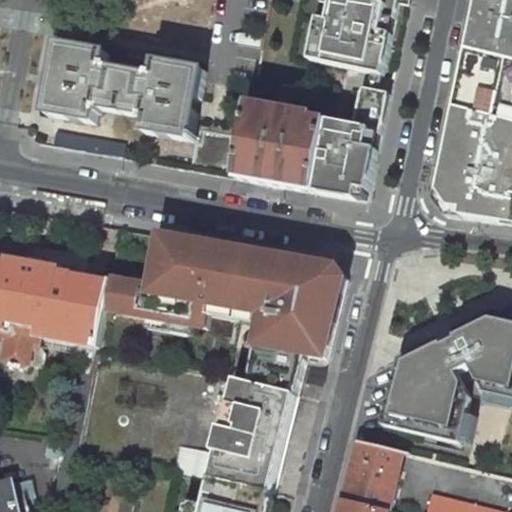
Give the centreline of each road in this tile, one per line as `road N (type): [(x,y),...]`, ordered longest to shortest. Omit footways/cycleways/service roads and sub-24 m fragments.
road 1 (residential): [(0,172),(389,240)]
road 2 (residential): [(319,511),(389,240)]
road 3 (residential): [(447,0),(405,203),(389,240)]
road 4 (unknown): [(25,20),(208,52)]
road 5 (residential): [(389,240),(511,250)]
